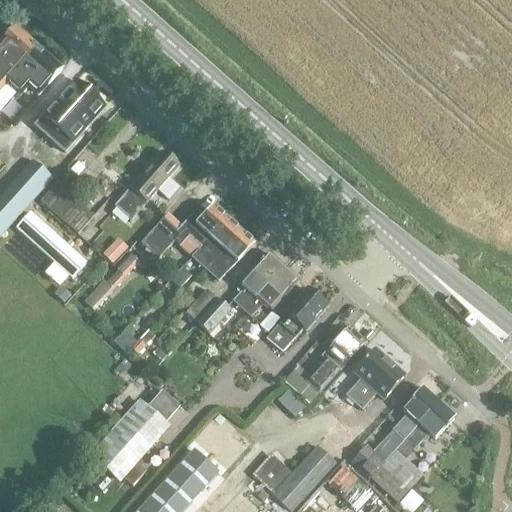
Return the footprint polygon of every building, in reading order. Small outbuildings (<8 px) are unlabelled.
[(0,92),(8,83),(11,86),(42,50),(18,28),(0,48),(0,92)] [(67,72),(42,50),(11,86),(22,96),(31,86),(44,97),(67,72)] [(65,154),(105,109),(75,83),(36,128),(65,154)] [(135,222),(161,193),(171,202),(182,190),(172,181),(182,169),(166,154),(118,208),(135,222)] [(59,182),(76,197),(86,185),(69,171),(59,182)] [(78,236),(94,218),(73,200),(76,197),(59,182),(40,203),(78,236)] [(180,229),(202,249),(227,220),(213,207),(202,220),(195,214),(180,229)] [(30,215),(17,230),(72,280),(86,265),(30,215)] [(158,261),(159,260),(180,236),(163,220),(140,245),(158,261)] [(227,220),(202,249),(193,259),(206,271),(241,232),(227,220)] [(241,232),(206,271),(219,283),(242,259),(242,260),(255,245),(241,232)] [(116,264),(130,246),(117,236),(103,254),(116,264)] [(132,252),(86,301),(96,311),(143,262),(132,252)] [(234,304),(241,310),(246,315),(286,270),(270,256),(249,280),(253,283),(234,304)] [(184,288),(192,272),(180,267),(172,283),(184,288)] [(301,284),(286,270),(246,315),(248,317),(260,303),(272,313),(274,315),(301,284)] [(209,288),(187,311),(212,335),(233,312),(209,288)] [(307,333),(329,309),(307,290),(286,314),(293,320),(286,328),(280,323),(267,338),(283,352),(303,330),(307,333)] [(280,320),(274,315),(272,313),(260,327),(268,334),(280,320)] [(126,352),(138,338),(126,329),(115,342),(126,352)] [(340,373),(366,343),(350,329),(324,359),(326,361),(310,379),(297,369),(284,384),(309,406),(319,395),(320,395),(340,373)] [(149,331),(133,346),(140,353),(155,337),(149,331)] [(362,381),(348,397),(356,403),(365,412),(379,396),(386,402),(407,378),(391,364),(375,349),(354,373),(362,381)] [(392,432),(403,443),(439,404),(423,389),(402,412),(409,420),(402,428),(398,426),(392,432)] [(388,459),(369,481),(388,499),(404,482),(394,473),(428,436),(435,442),(456,419),(439,404),(403,443),(388,459)] [(169,421),(154,407),(147,415),(136,407),(91,457),(116,479),(169,421)] [(201,434),(218,449),(232,434),(215,419),(201,434)] [(295,511),(359,440),(340,424),(292,477),(271,458),(255,476),(295,511)] [(195,453),(141,511),(185,511),(219,475),(195,453)] [(346,466),(328,484),(343,498),(361,480),(346,466)]
